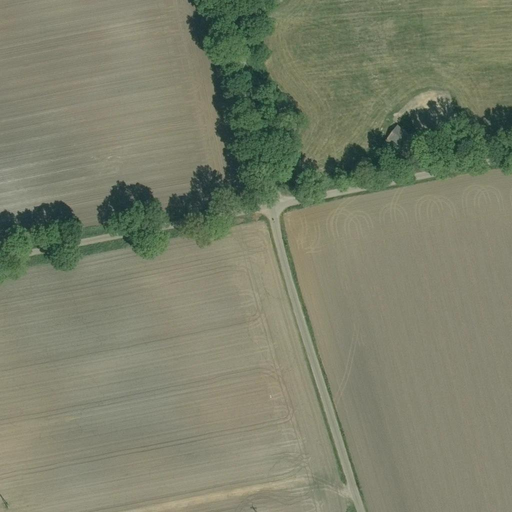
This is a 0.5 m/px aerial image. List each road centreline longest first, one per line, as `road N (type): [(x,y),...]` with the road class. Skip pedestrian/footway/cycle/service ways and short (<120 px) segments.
road 1 (residential): [(361,511),(269,205)]
road 2 (unclassified): [(0,260),(269,205)]
road 3 (unclassified): [(269,205),(511,159)]
road 4 (residential): [(269,205),(228,0)]
